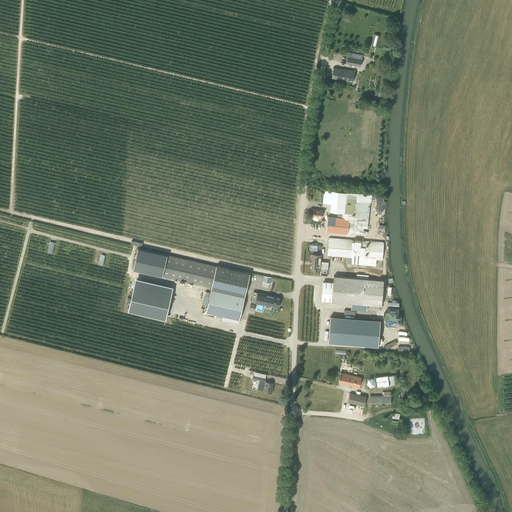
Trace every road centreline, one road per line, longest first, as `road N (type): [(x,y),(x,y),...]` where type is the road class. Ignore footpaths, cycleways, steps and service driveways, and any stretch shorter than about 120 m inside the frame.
road 1 (unclassified): [(285,511),(310,141),(341,0)]
road 2 (unknown): [(20,37),(14,214),(254,270)]
